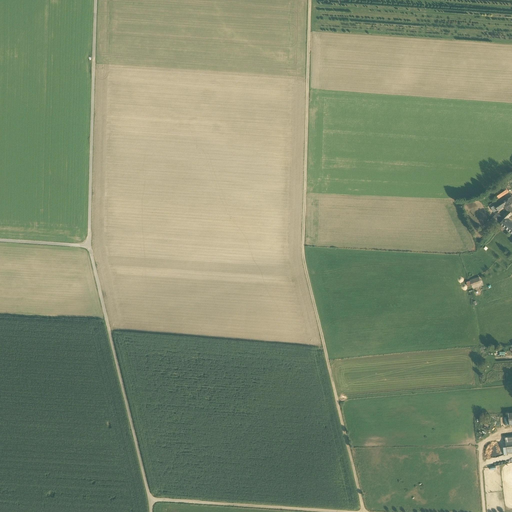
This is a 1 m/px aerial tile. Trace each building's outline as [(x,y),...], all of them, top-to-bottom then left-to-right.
[(503,189),(501,186),(494,192),(495,194),(503,189)] [(508,191),(505,187),(503,189),(495,194),(498,198),(508,191)] [(501,202),(495,206),(498,211),(504,206),(505,208),(511,203),(511,197),(502,202),(501,202)] [(495,222),(500,216),(496,213),(489,221),(493,224),(495,222)] [(493,224),(496,227),(503,219),(500,216),(495,222),(493,224)] [(508,219),(505,217),(500,224),(511,233),(511,224),(509,222),(511,221),(508,219)] [(469,281),(471,286),(481,282),(479,277),(469,281)]
